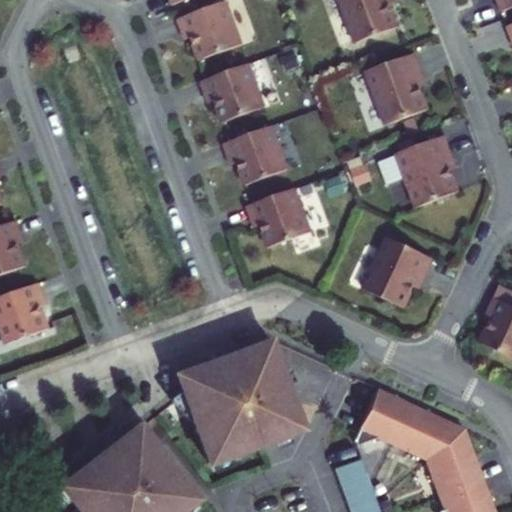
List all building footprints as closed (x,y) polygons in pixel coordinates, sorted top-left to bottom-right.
[(338,0),(355,45),(397,30),(389,7),(386,1),(388,0),(338,0)] [(511,0),(494,0),(500,14),(511,9),(511,0)] [(225,3),(176,21),(182,36),(188,34),(191,41),(199,63),(241,47),(225,3)] [(188,34),(182,36),(184,43),(191,41),(188,34)] [(299,67),(295,53),(280,59),(285,72),(299,67)] [(366,74),(385,127),(427,112),(419,90),(417,83),(423,81),(414,56),(366,74)] [(248,66),(199,84),(205,99),(211,96),(214,103),(222,125),(264,110),(248,66)] [(426,87),(423,81),(417,83),(419,90),(426,87)] [(211,96),(205,99),(207,106),(214,103),(211,96)] [(414,119),(404,123),(408,136),(419,132),(414,119)] [(271,128),(222,146),(228,161),(235,159),(237,166),(245,188),(287,172),(271,128)] [(445,138),(396,156),(416,210),(458,194),(450,172),(447,165),(454,163),(445,138)] [(371,181),(365,165),(363,166),(360,158),(347,163),(356,186),(371,181)] [(235,159),(228,161),(230,168),(237,166),(235,159)] [(456,170),(454,163),(447,165),(450,172),(456,170)] [(345,192),(339,177),(324,182),(330,198),(345,192)] [(294,191),(245,209),(251,224),(257,221),(260,228),(268,250),(310,234),(294,191)] [(257,221),(251,224),(254,230),(260,228),(257,221)] [(21,238),(15,223),(0,228),(0,277),(25,268),(17,247),(14,240),(21,238)] [(21,238),(14,240),(17,247),(23,244),(21,238)] [(386,239),(362,291),(403,310),(413,288),(416,282),(422,285),(433,261),(386,239)] [(416,282),(413,288),(419,291),(422,285),(416,282)] [(44,300),(38,285),(0,299),(0,330),(3,340),(6,347),(48,331),(40,309),(37,303),(44,300)] [(511,293),(499,287),(493,300),(511,308),(511,293)] [(44,300),(37,303),(40,309),(46,307),(44,300)] [(511,308),(493,300),(486,315),(492,318),(490,324),(480,345),(511,360),(511,308)] [(483,321),(490,324),(492,318),(486,315),(483,321)] [(207,370),(181,390),(191,419),(208,465),(210,463),(229,456),(274,440),(288,435),(302,430),(286,384),(281,371),(270,342),(269,340),(204,364),(207,370)] [(175,375),(181,390),(207,370),(204,364),(191,369),(175,375)] [(288,368),(281,371),(286,384),(293,382),(288,368)] [(186,421),(191,419),(181,390),(169,400),(186,421)] [(377,390),(353,441),(355,446),(376,439),(424,461),(442,511),(438,511),(494,511),(488,494),(474,458),(464,429),(432,415),(410,404),(377,390)] [(124,435),(113,443),(117,447),(141,428),(138,424),(124,435)] [(113,443),(59,486),(60,488),(70,500),(78,511),(180,511),(193,502),(197,499),(141,428),(117,447),(113,443)] [(288,435),(274,440),(277,450),(291,444),(288,435)] [(229,456),(210,463),(214,473),(233,466),(229,456)] [(334,469),(350,511),(379,511),(360,460),(334,469)] [(60,488),(55,493),(64,504),(70,500),(60,488)] [(193,502),(180,511),(196,511),(199,510),(193,502)]
